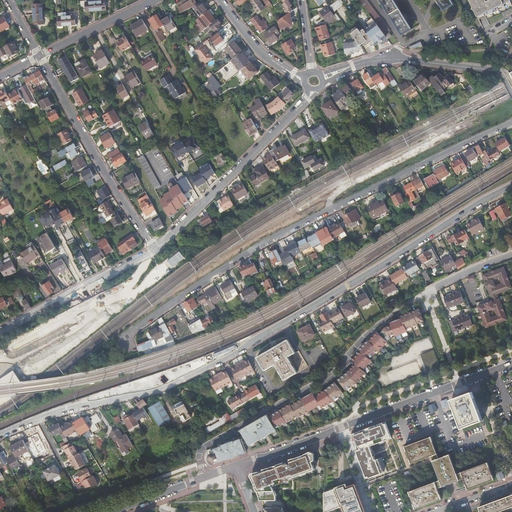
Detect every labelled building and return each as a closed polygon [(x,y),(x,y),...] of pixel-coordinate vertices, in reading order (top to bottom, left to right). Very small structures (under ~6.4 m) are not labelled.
[(95,0),(96,1),(97,10),(103,10),(103,9),(106,8),(106,1),(100,1),(100,0),(95,0)] [(179,8),(181,13),(186,11),(185,10),(194,5),(195,6),(198,5),(195,0),(190,0),(191,1),(179,8)] [(272,4),(268,0),(264,0),(267,5),(265,7),(261,2),(255,7),(254,8),(258,14),(272,4)] [(281,0),(284,3),(282,4),(286,9),(284,11),(287,15),(291,12),(293,11),(290,7),(292,5),(290,3),(288,1),(288,0),(281,0)] [(341,0),(336,0),(330,5),(334,10),(334,11),(344,3),(341,0)] [(358,0),(372,18),(385,35),(391,31),(367,0),(358,0)] [(380,0),(402,35),(412,29),(406,20),(406,15),(404,16),(396,2),(395,0),(380,0)] [(451,0),(438,0),(438,5),(440,4),(441,5),(440,6),(443,10),(444,10),(454,4),(451,0)] [(495,0),(488,4),(486,0),(469,0),(473,7),(472,9),(474,10),(479,19),(505,6),(504,4),(511,0),(510,0),(495,0)] [(97,10),(96,1),(86,2),(87,10),(90,10),(90,11),(97,10)] [(202,3),(198,5),(195,6),(191,8),(199,18),(208,11),(202,3)] [(33,5),(34,14),(43,14),(43,8),(41,8),(41,4),(33,5)] [(334,15),(332,12),(328,7),(321,12),(324,16),(329,23),(341,19),(336,13),(334,15)] [(199,18),(196,20),(198,23),(196,25),(201,32),(216,21),(212,16),(213,15),(209,10),(208,11),(199,18)] [(287,15),(278,21),(281,29),(284,27),(291,26),(290,24),(292,24),(291,12),(287,15)] [(43,14),(34,14),(35,24),(42,24),(42,20),(43,20),(43,14)] [(154,17),(149,20),(162,41),(166,39),(161,30),(159,31),(158,28),(163,25),(157,15),(155,16),(154,15),(153,15),(154,17)] [(0,17),(0,19),(0,18),(0,32),(6,29),(7,30),(9,29),(9,28),(10,27),(8,23),(10,22),(9,19),(6,20),(4,16),(3,17),(2,16),(0,17)] [(64,25),(68,25),(67,16),(59,17),(59,25),(64,25)] [(67,16),(68,25),(72,25),(76,24),(75,16),(67,16)] [(162,21),(168,31),(176,26),(170,16),(162,21)] [(252,20),(261,33),(267,29),(264,25),(261,21),(257,16),(252,20)] [(385,35),(372,18),(367,22),(371,27),(366,32),(374,42),(376,45),(380,42),(381,43),(387,38),(385,36),(385,35)] [(137,37),(148,29),(142,19),(130,26),(137,37)] [(218,20),(211,25),(215,31),(221,26),(220,24),(221,23),(218,20)] [(326,24),(316,27),(320,40),(330,37),(326,24)] [(275,27),(264,34),(271,44),(278,39),(276,35),(279,33),(275,27)] [(358,29),(351,34),(356,40),(361,46),(364,43),(367,47),(374,42),(366,32),(364,29),(360,32),(358,29)] [(219,33),(211,39),(212,39),(210,40),(212,43),(215,47),(216,45),(217,46),(224,40),(219,33)] [(126,37),(117,42),(122,51),(131,46),(126,37)] [(291,39),(282,45),(287,54),(292,52),(291,50),(296,47),(291,39)] [(363,48),(361,46),(356,40),(354,42),(344,44),(346,54),(350,54),(354,54),(354,53),(358,52),(363,48)] [(14,41),(4,47),(10,58),(18,53),(15,46),(16,45),(14,41)] [(234,41),(225,48),(234,59),(243,52),(234,41)] [(321,45),(322,49),(323,49),(324,52),(326,57),(336,53),(332,42),(321,45)] [(202,44),(195,50),(206,63),(213,58),(211,55),(205,47),(204,47),(202,44)] [(100,53),(94,56),(100,66),(105,63),(106,65),(110,63),(103,50),(99,52),(100,53)] [(243,52),(234,59),(232,61),(240,71),(242,70),(251,63),(243,52)] [(144,59),(141,61),(146,71),(158,64),(152,55),(145,60),(144,59)] [(59,60),(65,71),(73,67),(67,56),(59,60)] [(85,58),(75,64),(82,77),(92,71),(85,58)] [(258,72),(251,63),(242,70),(249,79),(258,72)] [(73,67),(65,71),(71,82),(80,78),(73,67)] [(387,67),(382,70),(384,74),(385,74),(391,81),(394,79),(389,72),(390,71),(387,67)] [(40,71),(25,79),(27,84),(30,82),(31,83),(34,81),(33,80),(36,79),(38,82),(45,79),(40,71)] [(141,82),(135,71),(125,77),(131,88),(141,82)] [(273,79),(267,72),(260,77),(271,90),(280,83),(275,77),(273,79)] [(372,78),(368,73),(362,76),(368,86),(369,85),(371,89),(376,85),(372,78)] [(372,78),(376,85),(383,81),(386,86),(390,83),(385,75),(381,77),(379,73),(372,78)] [(418,79),(414,82),(421,90),(430,82),(422,73),(417,77),(418,79)] [(169,74),(160,80),(164,88),(167,86),(175,99),(186,92),(183,87),(182,88),(177,79),(174,81),(169,74)] [(428,79),(441,95),(445,92),(441,87),(447,83),(449,86),(453,83),(448,76),(444,79),(441,74),(435,78),(433,76),(428,79)] [(212,76),(208,79),(215,91),(221,87),(212,76)] [(351,84),(357,91),(363,87),(358,79),(351,84)] [(399,86),(407,98),(410,95),(417,91),(410,80),(404,85),(403,83),(399,86)] [(355,96),(359,94),(357,91),(351,84),(351,82),(347,84),(348,86),(342,90),(347,98),(354,94),(355,96)] [(129,94),(123,84),(117,88),(123,98),(129,94)] [(28,85),(18,90),(27,105),(36,100),(33,94),(28,85)] [(15,91),(9,95),(14,104),(23,99),(17,88),(14,90),(15,91)] [(289,88),(280,97),(286,104),(290,100),(292,98),(295,94),(289,88)] [(5,89),(0,91),(0,100),(2,105),(4,108),(5,107),(3,103),(10,99),(5,89)] [(82,89),(74,93),(80,105),(89,101),(82,89)] [(341,110),(351,104),(347,98),(342,90),(338,92),(334,95),(336,98),(334,98),(341,110)] [(54,105),(50,97),(39,102),(43,110),(54,105)] [(280,97),(274,102),(280,110),(286,104),(280,97)] [(254,107),(251,108),(256,118),(267,112),(259,98),(254,101),(257,106),(255,108),(254,107)] [(332,101),(322,107),(329,117),(338,111),(332,101)] [(272,114),(280,110),(274,102),(268,106),(272,114)] [(193,116),(196,120),(205,114),(200,106),(196,109),(198,113),(193,116)] [(114,109),(104,115),(111,127),(121,121),(114,109)] [(60,118),(56,110),(47,114),(52,123),(60,118)] [(89,122),(99,116),(95,110),(91,113),(89,110),(84,112),(89,122)] [(251,118),(243,123),(250,136),(254,134),(253,133),(258,130),(251,118)] [(147,138),(154,134),(147,122),(140,126),(147,138)] [(313,129),(309,131),(316,142),(329,134),(323,123),(319,125),(320,126),(314,130),(313,129)] [(66,129),(58,134),(64,145),(72,140),(70,135),(66,129)] [(296,145),(309,138),(305,130),(291,138),(296,145)] [(116,142),(111,133),(102,138),(107,147),(116,142)] [(505,137),(495,143),(500,151),(510,145),(505,137)] [(188,140),(183,143),(188,152),(189,152),(200,146),(195,138),(189,142),(188,140)] [(182,142),(170,149),(176,158),(179,156),(179,157),(188,152),(183,143),(182,142)] [(76,147),(74,143),(67,147),(70,152),(66,154),(69,158),(70,159),(78,154),(75,148),(76,147)] [(477,146),(473,148),(478,155),(478,156),(484,153),(483,151),(478,143),(476,145),(477,146)] [(272,153),(276,161),(290,154),(285,145),(278,149),(277,147),(270,151),(272,153)] [(119,148),(107,155),(110,159),(121,153),(119,148)] [(478,155),(473,148),(465,153),(470,160),(478,155)] [(56,160),(66,154),(63,149),(54,155),(56,160)] [(485,156),(488,161),(500,154),(497,150),(491,154),(490,152),(489,153),(487,149),(483,151),(484,153),(485,156)] [(126,160),(122,153),(112,158),(116,166),(126,160)] [(222,153),(212,159),(217,167),(227,162),(222,153)] [(270,171),(279,165),(276,161),(272,153),(271,154),(267,156),(263,159),(270,171)] [(138,158),(154,189),(160,185),(144,154),(138,158)] [(82,156),(72,162),(78,171),(87,166),(82,156)] [(312,156),(302,161),(305,167),(312,164),(315,170),(325,165),(322,159),(315,162),(312,156)] [(484,165),(486,168),(491,166),(488,161),(485,156),(482,158),(486,164),(484,165)] [(200,157),(191,162),(197,171),(206,166),(200,157)] [(42,175),(50,172),(44,158),(36,161),(42,175)] [(457,173),(467,167),(461,158),(451,164),(457,173)] [(64,166),(67,164),(65,160),(54,167),(56,170),(64,166)] [(192,177),(198,187),(208,181),(206,178),(216,173),(211,164),(200,169),(202,172),(192,177)] [(258,173),(250,177),(255,185),(269,177),(262,166),(256,169),(258,173)] [(434,173),(438,180),(449,174),(444,166),(433,172),(434,173)] [(83,176),(85,179),(87,183),(94,180),(90,172),(83,176)] [(140,181),(136,172),(123,179),(128,188),(140,181)] [(175,176),(177,181),(185,177),(183,172),(175,176)] [(433,186),(439,182),(438,180),(434,173),(424,179),(429,188),(432,186),(433,186)] [(414,186),(415,187),(422,183),(418,176),(416,177),(414,175),(412,176),(413,178),(410,179),(411,180),(414,186)] [(193,188),(187,177),(178,182),(179,184),(184,193),(193,188)] [(411,189),(414,186),(411,180),(401,185),(406,192),(411,201),(416,198),(411,189)] [(160,200),(169,216),(174,213),(178,211),(177,209),(184,205),(183,205),(183,203),(189,200),(184,193),(179,184),(174,187),(172,183),(167,185),(171,191),(164,195),(166,197),(160,200)] [(241,184),(230,191),(236,200),(247,194),(241,184)] [(106,187),(105,186),(97,191),(99,194),(100,194),(100,196),(102,195),(104,199),(111,195),(106,187)] [(153,200),(157,198),(153,190),(151,191),(150,190),(149,191),(149,192),(147,193),(151,201),(153,200)] [(400,193),(392,197),(393,200),(392,200),(395,205),(396,204),(397,206),(405,202),(400,193)] [(156,211),(148,195),(145,197),(144,195),(141,197),(142,198),(139,200),(141,203),(141,204),(145,212),(144,212),(148,220),(153,218),(155,216),(158,215),(156,211)] [(224,211),(234,205),(228,196),(225,198),(225,199),(223,200),(219,202),(224,211)] [(8,199),(4,201),(4,202),(2,203),(0,204),(0,209),(3,215),(14,209),(8,199)] [(382,199),(368,206),(373,217),(388,210),(382,199)] [(105,217),(107,221),(112,219),(117,216),(108,201),(103,204),(101,204),(104,208),(103,209),(108,216),(105,217)] [(511,214),(506,203),(496,208),(502,220),(511,215),(511,214)] [(66,222),(74,217),(69,208),(61,213),(66,222)] [(54,209),(50,211),(50,212),(56,223),(58,226),(66,222),(61,213),(58,215),(54,209)] [(356,209),(344,216),(346,220),(340,223),(343,229),(348,226),(346,224),(348,223),(349,225),(352,223),(353,226),(358,224),(356,221),(361,218),(356,209)] [(497,218),(493,210),(489,212),(493,220),(497,218)] [(43,215),(39,218),(43,225),(44,226),(47,224),(48,225),(52,223),(53,224),(56,223),(50,212),(43,215)] [(117,216),(112,219),(115,225),(123,221),(119,214),(117,216)] [(205,226),(213,221),(208,214),(205,216),(205,218),(201,220),(205,226)] [(160,230),(164,226),(158,215),(155,216),(157,220),(152,224),(155,229),(158,227),(160,230)] [(472,222),(467,224),(473,234),(484,227),(478,217),(474,220),(475,221),(472,222)] [(328,229),(331,233),(333,238),(345,231),(343,229),(340,223),(328,229)] [(44,226),(43,225),(33,230),(45,252),(46,253),(56,247),(55,246),(44,226)] [(317,233),(322,243),(323,244),(333,238),(331,233),(328,229),(327,227),(317,233)] [(313,246),(314,248),(322,243),(317,233),(317,232),(308,237),(308,238),(312,244),(312,246),(313,246)] [(372,232),(352,244),(354,247),(368,238),(374,235),(372,232)] [(459,233),(453,236),(457,245),(464,241),(459,233)] [(133,240),(135,239),(132,235),(118,245),(124,253),(136,245),(133,240)] [(106,238),(98,243),(100,247),(101,247),(103,251),(104,250),(106,254),(113,250),(106,238)] [(308,238),(297,243),(301,252),(312,246),(312,244),(308,238)] [(185,247),(181,240),(169,249),(172,255),(185,247)] [(297,243),(296,242),(287,246),(289,250),(292,256),(301,252),(297,243)] [(37,256),(40,254),(34,245),(20,253),(28,265),(38,259),(37,256)] [(100,247),(94,250),(95,250),(100,260),(106,256),(103,251),(101,247),(100,247)] [(428,250),(420,256),(423,261),(427,268),(432,265),(433,267),(438,264),(435,260),(439,258),(434,248),(429,252),(428,250)] [(277,249),(270,253),(273,258),(272,259),(274,263),(282,259),(277,249)] [(94,250),(90,253),(95,263),(100,260),(95,250),(94,250)] [(285,265),(294,260),(292,256),(289,250),(280,254),(285,265)] [(85,268),(89,265),(82,252),(73,257),(81,272),(86,270),(85,268)] [(420,256),(415,259),(418,265),(423,261),(420,256)] [(443,266),(447,272),(451,270),(450,267),(452,266),(451,264),(452,263),(451,261),(453,261),(451,256),(441,261),(444,266),(443,266)] [(16,270),(12,261),(4,265),(2,259),(0,259),(0,258),(0,266),(5,276),(11,273),(11,274),(16,272),(16,270)] [(63,273),(69,270),(69,269),(62,258),(55,261),(56,261),(51,264),(57,274),(58,273),(62,271),(63,273)] [(455,262),(458,269),(467,264),(463,258),(455,262)] [(418,265),(415,259),(408,263),(408,264),(402,267),(403,268),(407,275),(420,269),(418,265)] [(252,275),(259,272),(255,263),(248,266),(248,265),(247,264),(239,267),(243,276),(251,273),(252,275)] [(506,268),(505,267),(497,270),(492,272),(484,275),(487,283),(494,280),(501,278),(508,275),(507,272),(506,268)] [(390,275),(395,284),(408,277),(407,275),(403,268),(390,275)] [(497,286),(499,294),(504,292),(511,289),(511,284),(511,283),(508,275),(501,278),(503,284),(497,286)] [(267,281),(265,283),(268,290),(275,287),(271,278),(267,280),(267,281)] [(386,295),(397,288),(391,278),(380,285),(386,295)] [(225,294),(235,288),(231,280),(221,286),(225,294)] [(494,280),(487,283),(494,301),(500,299),(498,295),(499,294),(497,286),(494,280)] [(50,281),(43,286),(49,295),(53,292),(50,287),(53,286),(50,281)] [(259,296),(254,287),(243,292),(247,301),(259,296)] [(460,291),(457,292),(455,292),(452,293),(456,305),(464,302),(460,291)] [(209,292),(204,295),(205,296),(207,301),(211,309),(212,309),(215,307),(214,305),(223,299),(219,292),(216,293),(211,296),(209,292)] [(366,292),(357,298),(362,307),(371,301),(366,292)] [(448,308),(456,305),(452,293),(448,294),(448,295),(447,295),(444,297),(448,308)] [(28,309),(31,307),(27,299),(28,298),(27,296),(23,299),(26,304),(25,305),(28,309)] [(185,304),(189,311),(198,306),(194,298),(189,302),(188,301),(186,303),(185,304)] [(494,301),(492,302),(495,310),(503,307),(502,305),(500,301),(500,299),(494,301)] [(351,302),(342,307),(347,316),(356,311),(351,302)] [(492,302),(486,304),(489,312),(495,310),(492,302)] [(483,320),(486,328),(487,328),(492,326),(502,323),(507,321),(508,321),(504,312),(503,307),(495,310),(497,316),(491,318),(489,312),(481,315),(481,316),(483,320)] [(339,309),(335,311),(340,320),(344,317),(339,309)] [(417,323),(424,321),(419,309),(409,313),(404,315),(401,316),(402,319),(398,320),(394,322),(390,323),(391,325),(391,326),(386,328),(383,331),(388,335),(389,337),(391,335),(394,334),(395,336),(401,334),(400,331),(406,329),(412,327),(412,326),(417,323)] [(335,311),(328,315),(333,323),(340,320),(335,311)] [(325,319),(319,323),(324,332),(335,326),(333,323),(328,315),(327,312),(322,314),(325,319)] [(181,324),(182,324),(186,322),(182,314),(177,316),(181,324)] [(464,315),(460,316),(464,328),(473,325),(469,314),(465,315),(464,315)] [(460,316),(456,317),(457,318),(455,319),(452,320),(456,331),(464,328),(460,316)] [(188,324),(193,333),(206,329),(200,317),(188,324)] [(204,324),(206,329),(209,327),(207,323),(209,322),(209,323),(214,321),(212,317),(205,320),(204,318),(201,319),(204,324)] [(175,319),(167,324),(172,333),(175,331),(172,325),(177,323),(175,319)] [(167,334),(170,341),(174,340),(166,324),(162,325),(163,327),(167,334)] [(156,339),(158,343),(170,341),(167,334),(163,327),(162,325),(155,329),(152,331),(156,339)] [(306,328),(306,327),(298,331),(303,341),(315,334),(310,326),(306,328)] [(146,340),(149,345),(158,343),(156,339),(152,331),(151,331),(151,332),(153,335),(154,338),(151,339),(146,340)] [(388,335),(383,331),(379,334),(377,332),(374,335),(371,339),(369,341),(368,341),(365,343),(362,347),(359,350),(361,352),(352,361),(356,364),(353,366),(350,369),(348,372),(345,375),(341,378),(338,380),(346,391),(351,387),(356,383),(361,378),(366,373),(363,370),(367,365),(371,361),(369,359),(374,355),(378,350),(379,351),(383,346),(387,342),(384,339),(388,335)] [(288,340),(258,358),(265,371),(275,365),(285,380),(292,376),(309,366),(299,350),(296,352),(288,340)] [(439,369),(433,352),(423,356),(429,373),(439,369)] [(249,373),(254,371),(248,360),(243,362),(249,373)] [(243,362),(243,361),(240,363),(246,375),(249,373),(243,362)] [(238,380),(246,375),(240,363),(236,365),(237,366),(232,369),(238,380)] [(233,382),(227,371),(222,373),(221,372),(218,374),(224,386),(233,382)] [(210,379),(216,390),(224,386),(218,374),(214,376),(215,377),(210,379)] [(343,393),(335,382),(332,385),(328,388),(325,390),(315,396),(313,393),(309,395),(305,397),(302,399),(299,401),(294,404),(291,405),(290,404),(287,406),(283,409),(279,410),(276,412),(272,415),(268,417),(267,415),(240,430),(245,438),(249,444),(249,446),(250,446),(254,443),(260,440),(264,438),(266,436),(268,435),(276,430),(275,429),(281,426),(286,423),(292,419),(297,416),(298,418),(303,414),(309,411),(315,408),(319,405),(321,408),(327,405),(333,401),(338,397),(343,393)] [(247,401),(260,393),(256,385),(245,391),(246,392),(243,394),(247,401)] [(472,392),(452,400),(462,428),(483,420),(472,392)] [(232,409),(247,401),(243,394),(240,396),(239,395),(228,401),(232,409)] [(448,398),(441,400),(443,408),(450,406),(448,398)] [(160,401),(148,407),(161,429),(172,423),(160,401)] [(429,405),(432,413),(438,410),(435,403),(429,405)] [(185,404),(176,409),(180,417),(182,416),(185,421),(192,417),(185,404)] [(134,414),(125,419),(130,428),(139,423),(134,414)] [(206,429),(209,433),(220,427),(225,424),(232,420),(229,415),(221,420),(222,423),(211,429),(210,427),(206,429)] [(83,417),(74,422),(78,430),(81,435),(91,429),(83,417)] [(64,423),(60,425),(63,430),(66,437),(78,430),(74,422),(73,421),(68,423),(64,425),(64,424),(64,423)] [(371,446),(392,438),(386,421),(353,434),(359,450),(357,451),(368,478),(387,471),(381,457),(376,459),(371,446)] [(53,436),(63,430),(60,425),(59,423),(49,428),(53,435),(53,436)] [(119,428),(111,433),(115,441),(118,439),(122,446),(121,447),(123,452),(133,446),(127,434),(124,436),(119,428)] [(29,435),(34,444),(42,440),(38,430),(29,435)] [(245,438),(240,430),(213,446),(214,449),(210,451),(211,453),(210,454),(209,455),(209,456),(208,457),(209,459),(210,460),(211,461),(212,461),(213,461),(216,460),(217,462),(227,458),(227,459),(239,455),(239,454),(246,451),(244,446),(249,444),(245,438)] [(450,455),(439,458),(431,437),(405,446),(411,464),(431,456),(440,480),(409,491),(416,509),(442,499),(438,488),(464,479),(469,489),(495,480),(488,463),(457,474),(450,455)] [(15,455),(16,457),(29,450),(23,439),(10,446),(15,455)] [(69,443),(62,446),(65,450),(66,450),(68,454),(70,458),(78,453),(76,449),(77,449),(74,443),(72,443),(69,443)] [(313,462),(314,453),(311,452),(252,474),(261,500),(275,500),(276,496),(272,485),(314,470),(313,462)] [(74,465),(77,469),(82,467),(86,464),(80,453),(78,453),(70,458),(69,458),(71,462),(72,461),(74,465)] [(12,469),(20,464),(16,457),(15,455),(7,459),(12,469)] [(51,479),(60,474),(55,464),(51,466),(47,468),(43,470),(47,478),(50,477),(51,479)] [(87,479),(93,476),(89,467),(78,473),(80,476),(81,478),(80,478),(81,482),(87,479)] [(98,485),(94,475),(93,476),(87,479),(81,482),(83,485),(84,485),(86,488),(98,485)] [(345,511),(365,511),(353,478),(338,483),(338,486),(324,491),(324,511),(326,511),(338,508),(338,505),(342,504),(345,511)] [(479,507),(481,511),(497,511),(511,506),(511,493),(510,494),(511,496),(494,502),(479,507)]
